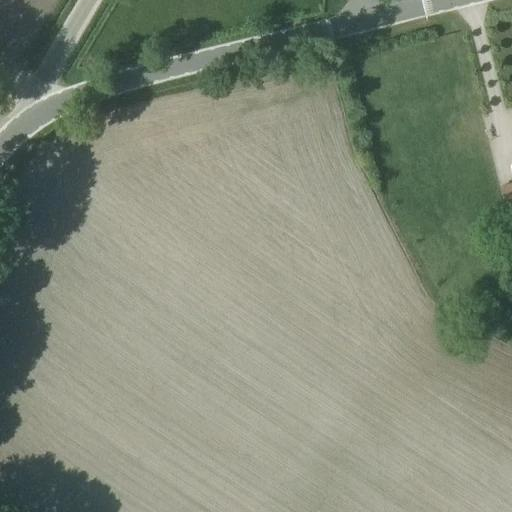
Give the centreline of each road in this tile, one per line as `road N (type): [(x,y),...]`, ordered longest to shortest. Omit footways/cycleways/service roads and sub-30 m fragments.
road 1 (tertiary): [(25,121),(120,82),(381,15)]
road 2 (unclassified): [(25,121),(94,0)]
